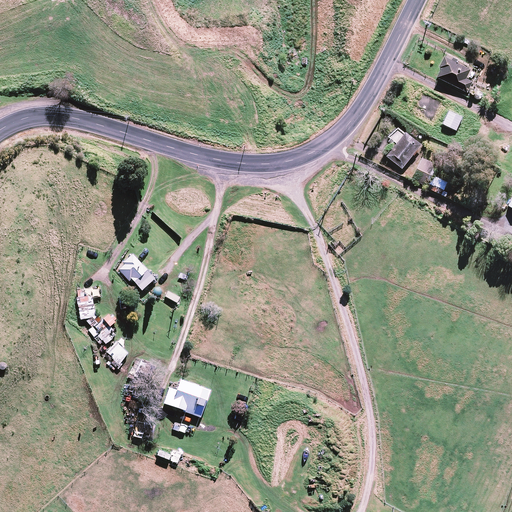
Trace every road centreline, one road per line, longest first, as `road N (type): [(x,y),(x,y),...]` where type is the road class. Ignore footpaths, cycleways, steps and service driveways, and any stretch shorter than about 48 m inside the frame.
road 1 (secondary): [(0,130),(50,115),(223,160),(264,163),(311,153),(364,102),(416,0)]
road 2 (track): [(223,160),(200,281),(159,400)]
